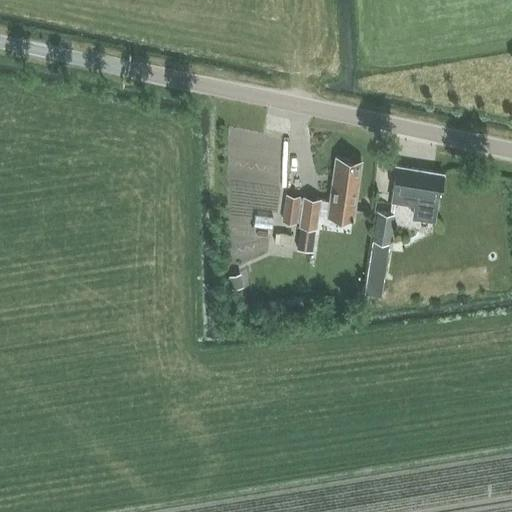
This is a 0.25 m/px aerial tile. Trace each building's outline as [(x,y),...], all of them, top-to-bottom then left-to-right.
[(318,199),(316,215),(326,216),(352,220),(360,161),(335,157),(329,201),(318,199)] [(411,217),(434,221),(438,195),(439,196),(443,173),(396,165),(392,187),(393,187),(391,200),(414,203),(411,217)] [(296,249),(311,251),(318,199),(286,195),(282,220),(299,222),(296,249)] [(365,292),(381,294),(393,214),(377,211),(365,292)] [(257,234),(258,246),(275,243),(273,231),(257,234)] [(241,273),(229,275),(232,288),(243,286),(241,273)]
